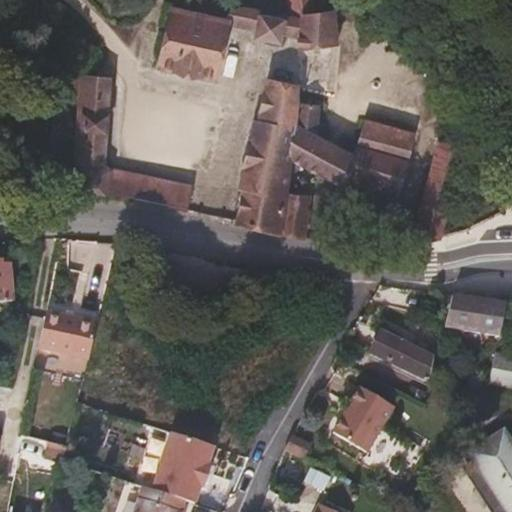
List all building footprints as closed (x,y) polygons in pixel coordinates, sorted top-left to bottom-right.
[(286,0),(290,15),(318,12),(314,0),(286,0)] [(231,11),(218,22),(224,23),(255,30),(253,40),(280,45),(283,36),(298,38),(297,49),(338,41),(335,11),(318,12),(290,15),(284,15),(281,21),(261,17),(262,10),(238,9),(231,11)] [(224,23),(218,22),(172,12),(160,66),(213,75),(224,23)] [(109,79),(83,78),(77,188),(186,212),(192,186),(104,168),(109,79)] [(297,85),(263,78),(255,115),(252,118),(235,189),(238,190),(231,221),(306,236),(312,199),(289,195),(293,162),(345,187),(347,181),(398,195),(413,132),(364,120),(353,156),(318,138),(320,104),(296,102),(297,85)] [(442,143),(439,142),(410,244),(439,237),(463,148),(442,143)] [(0,304),(10,304),(7,263),(0,263),(0,304)] [(506,306),(451,298),(446,332),(499,340),(506,306)] [(96,330),(48,317),(37,353),(86,367),(96,330)] [(432,360),(380,334),(370,356),(427,384),(432,360)] [(493,398),(511,401),(511,362),(477,357),(468,394),(493,398)] [(392,410),(360,391),(334,437),(366,456),(392,410)] [(473,472),(495,504),(500,511),(511,511),(511,447),(503,434),(471,456),(479,468),(473,472)] [(168,435),(149,493),(182,504),(192,507),(197,491),(199,492),(207,469),(204,468),(211,449),(168,435)] [(309,447),(293,439),(287,454),(302,461),(309,447)] [(179,511),(182,504),(149,493),(141,491),(133,511),(179,511)]
